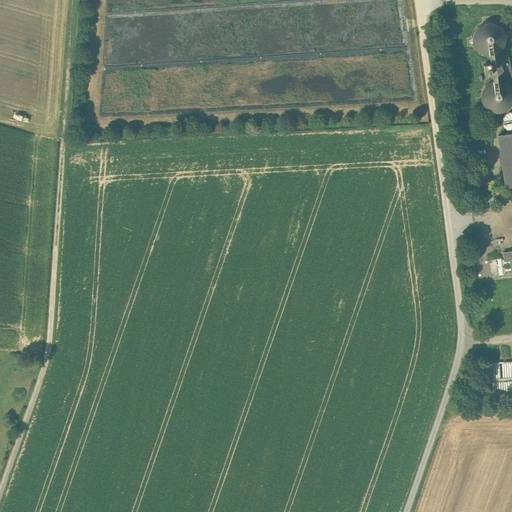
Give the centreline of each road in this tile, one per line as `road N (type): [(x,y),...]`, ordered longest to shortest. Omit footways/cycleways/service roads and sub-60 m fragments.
road 1 (unclassified): [(404,511),(462,340),(416,0)]
road 2 (track): [(0,490),(46,357),(74,0)]
